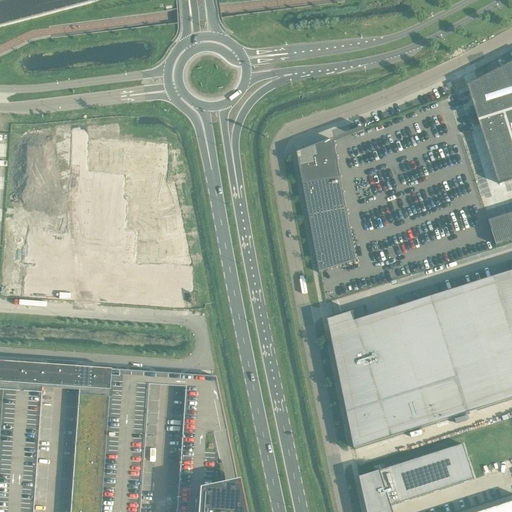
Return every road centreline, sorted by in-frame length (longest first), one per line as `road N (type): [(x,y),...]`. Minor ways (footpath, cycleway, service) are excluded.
road 1 (unclassified): [(347,511),(278,164),(282,139),(511,36)]
road 2 (unclassified): [(0,355),(164,369),(190,369),(203,355),(201,334),(188,322),(0,307)]
road 3 (primary): [(207,146),(281,511)]
road 4 (primary): [(302,511),(233,172)]
road 5 (secondary): [(293,71),(407,50),(506,0)]
road 6 (secondary): [(471,0),(383,41),(287,57)]
road 7 (unclassified): [(167,71),(0,88)]
road 8 (unknown): [(130,366),(117,511)]
road 9 (unclassified): [(0,107),(126,96)]
road 10 (primary): [(233,172),(248,106),(293,71)]
